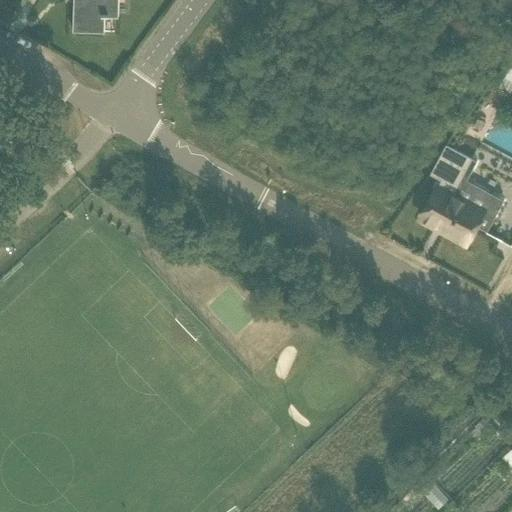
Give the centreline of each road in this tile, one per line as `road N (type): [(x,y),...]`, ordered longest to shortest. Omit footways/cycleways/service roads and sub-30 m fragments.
road 1 (tertiary): [(511,336),(113,117)]
road 2 (unclassified): [(113,117),(0,223)]
road 3 (tertiary): [(113,117),(200,0)]
road 4 (tertiary): [(113,117),(0,50)]
